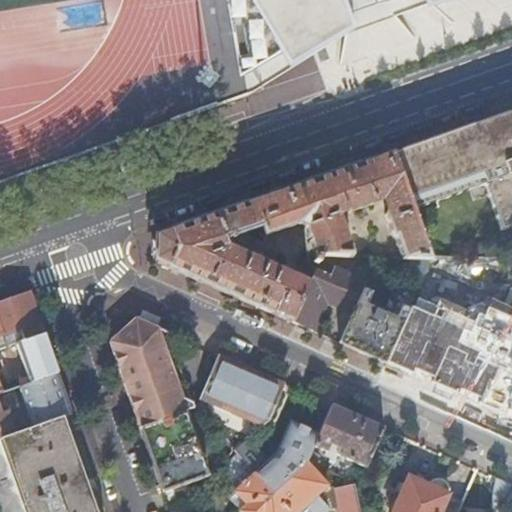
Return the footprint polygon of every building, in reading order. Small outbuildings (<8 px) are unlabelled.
[(230,0),(233,14),(241,9),(252,72),(280,56),(349,15),(343,0),(388,0),(389,2),(396,0),(230,0)] [(422,0),(426,11),(470,0),(422,0)] [(241,9),(233,14),(243,77),(252,72),(241,9)] [(349,15),(280,56),(289,71),(295,67),(355,31),(349,15)] [(511,110),(391,156),(410,211),(483,186),(499,233),(511,228),(511,110)] [(428,262),(410,211),(391,156),(313,183),(187,227),(154,238),(152,263),(291,325),(309,285),(227,249),(225,244),(229,241),(230,242),(234,241),(234,239),(261,231),(264,238),(298,227),(305,230),(315,259),(314,263),(317,265),(321,258),(335,258),(352,259),(339,217),(343,211),(349,215),(380,204),(383,197),(387,196),(390,207),(385,217),(393,239),(395,238),(402,260),(428,262)] [(317,265),(317,266),(332,267),(335,258),(321,258),(317,265)] [(325,303),(352,315),(361,292),(364,284),(335,271),(332,279),(314,272),(309,285),(291,325),(312,334),(325,303)] [(362,356),(384,366),(402,325),(403,325),(409,313),(401,309),(396,321),(366,308),(371,296),(361,292),(352,315),(339,345),(362,356)] [(0,306),(0,332),(2,338),(7,337),(20,332),(24,343),(43,336),(29,296),(24,298),(0,306)] [(186,415),(190,414),(167,355),(161,353),(169,336),(136,322),(109,344),(131,405),(139,430),(186,415)] [(190,414),(197,411),(169,336),(161,353),(167,355),(190,414)] [(7,337),(2,338),(5,349),(11,347),(7,337)] [(5,349),(0,351),(0,388),(2,395),(19,389),(15,376),(13,371),(5,349)] [(268,421),(282,386),(252,372),(219,358),(201,402),(252,423),(259,430),(268,421)] [(27,410),(65,397),(61,387),(57,376),(19,389),(27,410)] [(34,430),(57,422),(61,420),(72,417),(68,405),(65,397),(27,410),(29,416),(34,430)] [(366,468),(383,430),(356,418),(332,408),(320,436),(315,448),(326,453),(325,456),(331,459),(329,463),(335,466),(337,462),(336,461),(337,457),(366,468)] [(0,442),(5,441),(15,437),(6,414),(5,415),(3,410),(0,411),(0,442)] [(162,494),(189,484),(208,477),(186,415),(139,430),(154,470),(162,494)] [(23,417),(28,432),(34,430),(29,416),(23,417)] [(57,422),(88,511),(93,511),(61,420),(57,422)] [(15,437),(5,441),(25,497),(36,493),(43,511),(88,511),(57,422),(34,430),(28,432),(15,437)] [(274,496),(308,465),(315,448),(320,436),(293,423),(278,454),(269,462),(248,440),(234,453),(255,475),(274,496)] [(288,511),(274,496),(255,475),(234,453),(213,472),(223,484),(224,483),(237,495),(246,505),(241,511),(240,511),(288,511)] [(328,487),(308,465),(274,496),(288,511),(328,511),(329,507),(317,497),(328,487)] [(458,511),(462,504),(448,497),(448,496),(448,494),(449,492),(448,490),(448,488),(447,486),(446,485),(444,483),(442,482),(440,481),(438,481),(436,481),(434,481),(432,482),(430,483),(429,484),(428,486),(426,487),(408,479),(393,511),(458,511)] [(340,511),(359,511),(354,485),(344,480),(345,489),(336,490),(340,511)] [(507,507),(510,486),(498,481),(493,507),(507,507)] [(162,494),(168,509),(194,501),(189,484),(162,494)] [(43,511),(36,493),(25,497),(30,511),(43,511)] [(231,500),(241,511),(246,505),(237,495),(231,500)]
